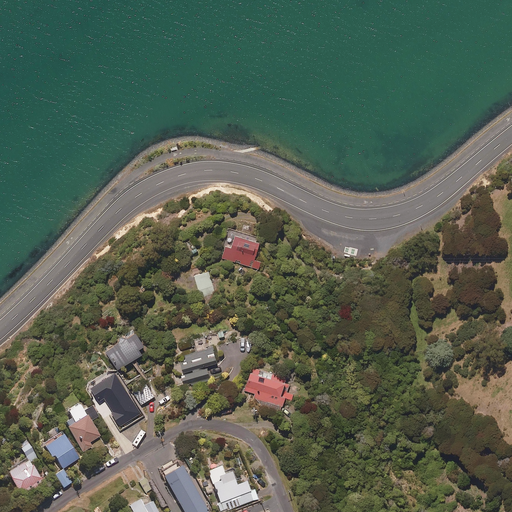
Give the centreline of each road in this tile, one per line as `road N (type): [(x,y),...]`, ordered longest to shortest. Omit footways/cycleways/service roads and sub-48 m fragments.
road 1 (secondary): [(511,133),(435,197),(427,218),(376,240),(321,231),(229,182),(183,183),(126,210),(0,351)]
road 2 (residential): [(288,511),(255,443),(204,424),(174,431),(44,511)]
